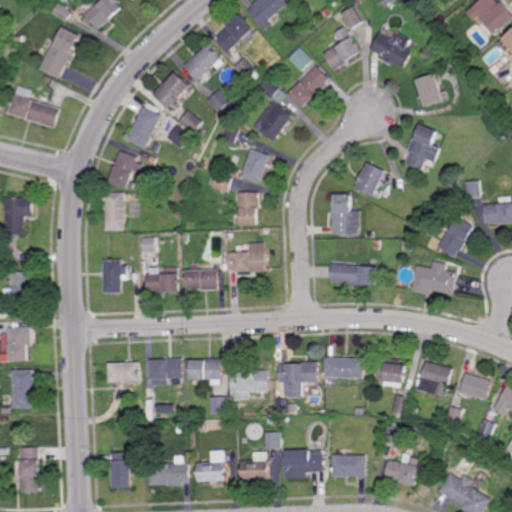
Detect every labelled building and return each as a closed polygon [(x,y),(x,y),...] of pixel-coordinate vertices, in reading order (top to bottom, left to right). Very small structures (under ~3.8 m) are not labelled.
[(118,0),(125,8),(101,29),(88,13),(100,3),(101,5),(106,0),(118,0)] [(289,0),(291,2),(271,20),(274,23),(267,30),(249,11),(255,5),(254,4),(258,0),(289,0)] [(497,0),(500,3),(504,0),(511,9),(511,21),(497,34),(481,15),(475,20),(468,11),(480,0),(497,0)] [(69,21),(56,12),(62,3),(75,12),(69,21)] [(354,29),(344,13),(357,5),(367,21),(354,29)] [(328,19),(322,12),(328,7),(334,15),(328,19)] [(338,22),(334,17),(339,12),(344,17),(338,22)] [(247,45),(243,40),(231,51),(218,37),(230,27),(228,25),(242,13),(256,28),(255,29),(258,33),(254,36),(256,38),(247,45)] [(10,32),(8,23),(16,21),(17,30),(10,32)] [(399,31),(400,29),(415,38),(411,46),(418,50),(407,68),(398,62),(396,64),(389,60),(390,58),(374,48),(388,25),(399,31)] [(62,79),(42,69),(55,42),(57,44),(66,26),(83,34),(62,79)] [(357,41),(358,41),(360,43),(359,44),(364,51),(351,59),(352,61),(337,71),(325,54),(342,43),(336,34),(347,26),(357,41)] [(511,45),(508,48),(502,41),(506,38),(505,37),(511,31),(511,45)] [(451,49),(449,45),(454,41),(457,45),(451,49)] [(219,69),(215,66),(208,73),(212,78),(206,83),(202,78),(199,80),(186,65),(210,44),(223,59),(222,60),(226,63),(219,69)] [(304,72),(291,59),(304,46),(317,59),(304,72)] [(247,79),(236,67),(247,57),(258,70),(247,79)] [(305,107),(291,93),(319,65),(333,78),(327,83),(328,84),(305,107)] [(192,85),(191,86),(195,90),(191,94),(192,95),(177,111),(173,106),(170,109),(154,94),(166,82),(167,82),(177,71),(192,85)] [(443,85),(447,84),(449,90),(445,91),(448,100),(428,106),(420,78),(439,73),(443,85)] [(275,142),(255,127),(275,100),(260,88),(271,75),(284,86),(282,88),(290,95),(283,103),(297,113),(275,142)] [(5,92),(8,93),(1,115),(0,114),(0,79),(8,82),(5,92)] [(58,129),(28,120),(29,118),(12,113),(20,86),(34,90),(32,99),(64,109),(58,129)] [(491,98),(486,91),(490,88),(496,95),(491,98)] [(220,113),(209,101),(221,89),(232,101),(220,113)] [(147,148),(129,140),(145,106),(163,115),(147,148)] [(194,134),(180,122),(190,110),(204,121),(194,134)] [(441,140),(439,139),(437,143),(446,147),(439,162),(431,158),(425,171),(409,164),(414,152),(411,151),(417,137),(418,138),(425,123),(442,130),(441,134),(443,135),(441,140)] [(183,148),(170,138),(180,124),(193,134),(183,148)] [(236,143),(222,138),(228,124),(242,130),(236,143)] [(261,184),(242,176),(253,148),(272,155),(261,184)] [(141,172),(137,170),(136,173),(134,173),(131,181),(136,183),(133,189),(112,182),(123,150),(139,156),(137,161),(144,164),(141,172)] [(156,165),(150,162),(152,155),(159,158),(156,165)] [(376,197),(358,187),(360,183),(365,172),(366,172),(371,162),(390,171),(376,197)] [(234,178),(230,192),(211,186),(212,184),(210,184),(213,174),(217,175),(218,173),(234,178)] [(471,199),(470,180),(483,180),(484,198),(471,199)] [(128,193),(133,193),(134,202),(127,202),(128,231),(118,231),(118,232),(116,232),(116,231),(109,231),(109,192),(128,192),(128,193)] [(261,209),(259,209),(259,225),(241,225),(241,224),(234,224),(234,215),(241,215),(241,209),(240,193),(261,192),(261,209)] [(458,202),(453,196),(458,192),(462,198),(458,202)] [(363,236),(335,235),(335,218),(334,218),(334,211),(336,211),(336,193),(355,194),(354,210),(363,211),(363,236)] [(511,223),(505,224),(505,225),(499,225),(499,222),(488,223),(487,205),(503,203),(503,197),(511,196),(511,223)] [(37,198),(37,216),(28,216),(28,234),(9,234),(9,198),(37,198)] [(479,226),(463,251),(462,250),(458,257),(441,247),(453,228),(454,229),(458,223),(453,220),(455,216),(460,219),(462,216),(479,226)] [(225,240),(224,231),(231,231),(232,240),(225,240)] [(145,252),(143,238),(157,237),(158,251),(145,252)] [(382,250),(375,249),(376,240),(383,240),(382,250)] [(252,272),(252,271),(237,272),(236,271),(229,271),(228,253),(267,251),(268,271),(252,272)] [(126,266),(130,266),(130,280),(126,280),(126,294),(107,294),(107,278),(103,278),(103,272),(107,272),(107,260),(126,260),(126,266)] [(379,266),(381,266),(380,286),(346,284),(346,283),(333,282),(334,264),(363,265),(363,266),(369,266),(370,260),(379,260),(379,266)] [(451,264),(450,271),(461,273),(457,295),(434,290),(434,294),(416,291),(421,266),(437,269),(438,261),(451,264)] [(199,270),(219,270),(219,290),(202,291),(202,289),(187,290),(187,287),(185,287),(185,285),(187,284),(187,270),(191,270),(191,264),(199,264),(199,270)] [(180,273),(181,273),(181,293),(149,294),(149,274),(151,274),(151,268),(161,268),(161,274),(165,274),(165,268),(180,267),(180,273)] [(34,305),(5,303),(6,288),(15,289),(16,271),(36,272),(34,305)] [(29,344),(31,344),(32,361),(13,362),(11,329),(28,328),(29,344)] [(2,362),(2,354),(10,354),(11,362),(2,362)] [(183,385),(173,386),(173,379),(169,379),(169,385),(154,386),(153,380),(152,380),(151,361),(169,360),(169,359),(184,358),(185,378),(183,378),(183,385)] [(223,380),(223,385),(214,386),(214,388),(206,388),(205,382),(201,383),(201,380),(192,380),(191,360),(208,360),(208,359),(224,358),(224,380),(223,380)] [(368,379),(329,378),(329,358),(368,358),(368,379)] [(410,384),(406,384),(406,388),(387,386),(388,382),(379,381),(381,358),(409,361),(409,365),(412,365),(410,384)] [(449,398),(421,391),(429,361),(457,369),(449,398)] [(112,383),(111,362),(141,362),(142,382),(112,383)] [(281,383),(281,364),(306,364),(306,362),(322,362),(322,383),(281,383)] [(16,409),(14,371),(35,370),(37,408),(16,409)] [(251,400),(237,400),(236,393),(233,393),(233,375),(240,374),(240,373),(257,373),(256,371),(272,371),(273,391),(251,392),(251,400)] [(489,401),(473,396),(472,400),(461,396),(468,373),(495,381),(489,401)] [(511,387),(511,409),(508,416),(497,410),(510,386),(511,387)] [(409,416),(409,415),(408,419),(399,417),(399,414),(396,413),(400,395),(413,398),(409,416)] [(212,415),(212,397),(232,397),(232,415),(212,415)] [(176,404),(158,405),(158,414),(176,413),(176,404)] [(419,419),(412,418),(414,407),(421,409),(419,419)] [(462,427),(449,424),(453,407),(466,410),(462,427)] [(492,442),(479,436),(486,419),(499,424),(492,442)] [(197,430),(197,423),(205,422),(205,430),(197,430)] [(403,446),(387,442),(391,426),(407,429),(403,446)] [(269,450),(269,433),(284,432),(284,449),(269,450)] [(40,460),(42,460),(42,472),(46,472),(46,479),(43,479),(43,492),(23,493),(21,448),(39,447),(40,460)] [(200,483),(199,464),(213,463),(213,452),(227,451),(228,482),(200,483)] [(288,479),(288,466),(288,451),(326,451),(326,472),(310,473),(310,479),(288,479)] [(270,462),(272,461),(273,480),(245,481),(244,462),(257,462),(257,453),(269,452),(270,462)] [(133,489),(115,490),(115,462),(114,462),(113,454),(132,453),(133,489)] [(422,467),(424,468),(420,487),(402,483),(402,482),(388,479),(392,460),(404,463),(406,454),(414,455),(413,458),(424,460),(422,467)] [(190,464),(191,464),(191,484),(184,484),(184,486),(152,486),(152,465),(177,464),(176,456),(190,456),(190,464)] [(370,477),(352,477),(352,479),(336,479),(337,456),(370,456),(370,477)] [(439,471),(432,468),(434,463),(441,467),(439,471)] [(465,480),(468,476),(477,482),(474,487),(495,501),(488,511),(468,511),(452,502),(454,500),(441,492),(453,473),(465,480)]
